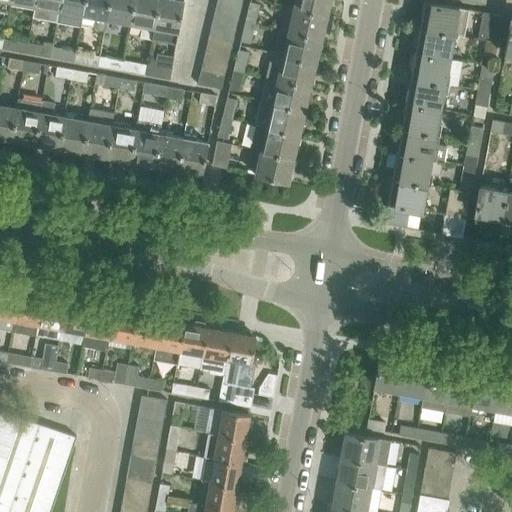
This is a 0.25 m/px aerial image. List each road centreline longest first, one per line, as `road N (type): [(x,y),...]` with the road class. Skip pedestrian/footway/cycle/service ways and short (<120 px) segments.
road 1 (residential): [(83,233),(307,300)]
road 2 (residential): [(316,250),(83,233)]
road 3 (residential): [(332,305),(511,322)]
road 4 (residential): [(511,301),(340,255)]
road 5 (residential): [(343,171),(375,0)]
road 6 (residential): [(307,300),(293,395),(297,430)]
road 7 (residential): [(297,430),(313,397),(332,305)]
